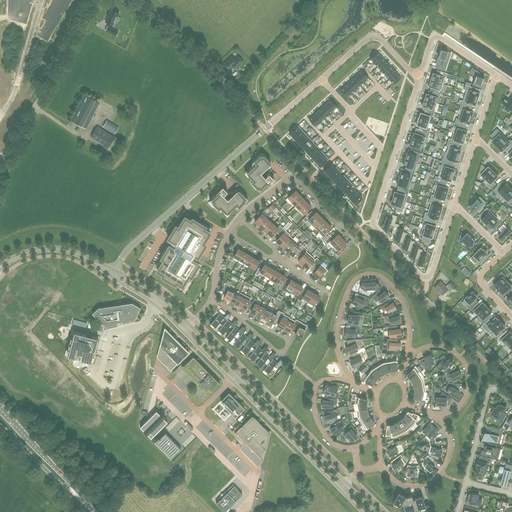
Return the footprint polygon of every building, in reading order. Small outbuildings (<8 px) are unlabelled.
[(108,17),(105,21),(112,25),(119,13),(112,9),(109,14),(109,13),(107,16),(108,17)] [(118,32),(112,28),(107,26),(105,30),(110,33),(116,36),(118,32)] [(441,46),(436,61),(439,61),(437,68),(441,69),(445,59),(449,58),(451,53),(441,46)] [(377,51),(370,58),(374,63),(381,56),(377,51)] [(381,56),(374,63),(377,67),(385,60),(381,56)] [(234,60),(232,57),(224,64),(227,66),(227,68),(228,69),(229,69),(230,70),(234,66),(235,66),(237,68),(243,63),(238,57),(234,60)] [(385,60),(377,67),(381,71),(389,64),(385,60)] [(389,64),(381,71),(385,75),(393,68),(389,64)] [(123,101),(134,74),(116,67),(101,102),(111,106),(113,103),(114,104),(117,99),(123,101)] [(393,68),(385,75),(389,79),(397,73),(393,68)] [(475,69),(471,74),(475,76),(472,85),(478,87),(479,84),(481,84),(484,75),(475,69)] [(361,70),(357,74),(364,82),(368,78),(361,70)] [(432,72),(430,77),(431,77),(430,79),(442,83),(444,77),(449,78),(451,74),(440,71),(439,74),(436,73),(436,74),(433,73),(432,72)] [(397,73),(389,79),(393,84),(401,77),(397,73)] [(357,74),(353,78),(360,85),(364,82),(357,74)] [(353,78),(349,82),(356,89),(360,85),(353,78)] [(429,81),(427,85),(428,85),(428,86),(435,88),(434,91),(444,95),(445,91),(440,89),(442,83),(430,79),(430,81),(429,81)] [(349,82),(345,86),(351,93),(356,89),(349,82)] [(465,84),(464,89),(466,90),(464,94),(477,98),(477,97),(478,97),(480,93),(479,93),(479,92),(475,91),(472,90),(473,87),(465,84)] [(345,86),(340,90),(347,97),(351,93),(345,86)] [(425,93),(424,97),(425,97),(424,99),(435,103),(437,97),(438,98),(440,94),(433,92),(432,94),(430,94),(426,93),(426,94),(425,93)] [(83,94),(70,120),(86,129),(100,102),(83,94)] [(459,99),(458,103),(460,104),(467,106),(468,103),(471,104),(475,105),(475,104),(476,105),(477,101),(476,100),(477,98),(464,94),(462,100),(459,99)] [(505,97),(501,103),(505,105),(505,106),(511,110),(511,109),(511,97),(509,100),(505,97)] [(330,99),(326,103),(333,111),(337,107),(330,99)] [(422,101),(421,105),(422,105),(426,107),(425,107),(428,108),(427,111),(433,113),(435,109),(433,109),(435,103),(424,99),(423,101),(422,101)] [(326,103),(321,107),(328,115),(333,111),(326,103)] [(460,104),(459,109),(461,109),(459,114),(471,118),(473,111),(469,110),(466,109),(467,106),(460,104)] [(321,107),(317,111),(324,119),(328,115),(321,107)] [(418,117),(418,118),(429,122),(431,116),(432,117),(434,113),(433,113),(427,111),(426,110),(425,114),(423,113),(420,112),(419,116),(418,116),(418,117)] [(317,111),(313,115),(320,122),(324,119),(317,111)] [(456,118),(454,123),(461,125),(462,122),(465,123),(469,124),(471,118),(459,114),(458,118),(456,118)] [(313,115),(309,119),(316,126),(320,122),(313,115)] [(417,120),(416,125),(419,126),(420,126),(419,129),(423,130),(429,132),(430,129),(427,128),(429,122),(418,118),(417,120)] [(103,127),(111,132),(114,134),(118,128),(107,120),(103,127)] [(454,123),(453,127),(455,128),(453,133),(464,137),(465,135),(466,135),(467,131),(466,131),(466,130),(460,128),(461,125),(454,123)] [(118,139),(113,135),(112,136),(97,126),(91,136),(104,145),(103,146),(111,150),(118,139)] [(296,127),(289,133),(293,137),(300,131),(296,127)] [(497,128),(492,133),(496,137),(492,141),(494,143),(494,144),(497,146),(506,137),(501,133),(501,132),(497,128)] [(412,132),(411,136),(412,136),(411,138),(425,143),(425,142),(424,142),(425,138),(427,138),(429,132),(423,130),(421,135),(412,132)] [(300,131),(293,137),(297,141),(304,135),(300,131)] [(449,138),(447,142),(455,144),(456,141),(462,143),(463,142),(463,143),(465,139),(464,138),(464,137),(453,133),(451,139),(449,138)] [(304,135),(297,141),(301,146),(308,139),(304,135)] [(506,137),(497,146),(499,149),(500,148),(502,151),(506,147),(509,150),(511,146),(511,140),(510,139),(509,140),(506,137)] [(410,140),(408,145),(411,146),(416,147),(415,151),(420,153),(422,153),(424,148),(423,148),(425,143),(411,138),(411,141),(410,140)] [(308,139),(301,146),(305,150),(312,143),(308,139)] [(448,146),(446,152),(458,156),(459,154),(460,155),(461,151),(460,151),(460,149),(458,149),(457,148),(454,147),(455,144),(447,142),(446,145),(448,146)] [(312,143),(305,150),(308,154),(316,147),(312,143)] [(316,147),(308,154),(312,158),(319,152),(316,147)] [(406,152),(405,155),(406,156),(405,158),(417,162),(420,153),(415,151),(414,151),(413,154),(409,153),(406,152)] [(270,161),(262,152),(259,155),(260,157),(256,161),(254,160),(251,163),(253,165),(247,171),(249,174),(248,175),(251,178),(249,179),(249,180),(252,183),(253,181),(255,184),(257,186),(256,187),(259,190),(267,182),(270,180),(271,181),(274,178),(269,173),(265,177),(261,173),(269,164),(268,163),(270,161)] [(319,152),(312,158),(316,162),(323,156),(319,152)] [(442,157),(441,161),(442,161),(449,163),(450,160),(456,162),(457,161),(458,161),(459,157),(458,157),(458,156),(446,152),(444,157),(442,157)] [(323,156),(316,162),(320,167),(327,160),(323,156)] [(403,160),(402,164),(406,165),(409,166),(407,170),(414,172),(417,162),(405,158),(404,161),(403,160)] [(442,165),(440,171),(452,175),(452,174),(453,175),(454,171),(453,171),(454,168),(448,167),(448,166),(449,163),(442,161),(441,165),(442,165)] [(330,164),(323,170),(327,174),(334,168),(330,164)] [(482,164),(479,173),(485,179),(485,180),(493,171),(491,169),(492,169),(489,166),(486,168),(482,164)] [(334,168),(327,174),(331,178),(338,172),(334,168)] [(400,171),(399,174),(399,175),(399,177),(411,181),(414,172),(407,170),(406,173),(400,171)] [(435,176),(434,179),(436,180),(442,182),(443,179),(450,181),(451,181),(452,177),(451,177),(452,175),(440,171),(438,176),(435,176)] [(493,171),(485,180),(488,183),(487,185),(491,189),(496,183),(493,181),(499,175),(496,172),(495,173),(493,171)] [(338,172),(331,178),(335,183),(342,176),(338,172)] [(342,176),(335,183),(339,187),(346,180),(342,176)] [(397,180),(396,183),(403,185),(402,189),(408,191),(411,181),(399,177),(398,180),(397,180)] [(346,180),(339,187),(343,191),(350,184),(346,180)] [(436,180),(434,185),(436,185),(434,190),(446,194),(447,191),(448,192),(449,188),(441,185),(442,182),(436,180)] [(498,185),(493,190),(496,194),(497,193),(501,197),(510,188),(509,186),(506,183),(501,188),(498,185)] [(350,184),(343,191),(347,195),(354,189),(350,184)] [(227,191),(222,186),(220,189),(220,190),(218,192),(210,200),(213,203),(214,202),(216,204),(218,206),(217,208),(220,211),(222,209),(224,212),(226,210),(228,213),(235,207),(237,209),(240,206),(239,204),(241,202),(243,200),(244,201),(248,198),(240,190),(238,192),(236,191),(227,199),(223,195),(227,191)] [(511,189),(510,188),(501,197),(502,197),(509,205),(511,201),(511,197),(511,196),(511,195),(511,189)] [(354,189),(347,195),(351,199),(358,193),(354,189)] [(393,195),(393,197),(405,202),(409,191),(408,191),(402,189),(400,193),(394,191),(393,195)] [(292,201),(299,194),(295,190),(288,197),(292,201)] [(431,194),(430,199),(436,201),(437,198),(445,200),(446,196),(445,196),(446,194),(434,190),(433,194),(431,194)] [(358,193),(351,199),(354,203),(362,197),(358,193)] [(296,205),(303,198),(299,194),(292,201),(296,205)] [(391,200),(390,203),(397,206),(395,210),(402,212),(405,202),(393,197),(392,200),(391,200)] [(472,204),(470,207),(474,211),(477,209),(479,211),(486,204),(483,202),(482,203),(477,199),(475,197),(470,202),(472,204)] [(300,209),(307,203),(303,198),(296,205),(300,209)] [(430,203),(428,209),(440,213),(441,210),(441,211),(443,207),(442,206),(435,204),(436,201),(430,199),(429,199),(428,202),(430,203)] [(311,207),(307,203),(300,209),(304,214),(311,207)] [(485,215),(481,219),(483,222),(484,221),(486,223),(494,214),(487,207),(486,208),(482,212),(485,214),(485,215)] [(425,212),(423,218),(431,220),(432,217),(438,219),(439,219),(440,215),(439,215),(440,213),(428,209),(427,212),(425,212)] [(313,223),(320,216),(315,212),(311,216),(308,213),(302,219),(305,222),(307,220),(311,225),(313,223)] [(259,225),(266,218),(261,214),(255,221),(259,225)] [(391,233),(397,216),(392,214),(391,217),(386,216),(383,227),(389,229),(390,225),(393,226),(391,233)] [(494,214),(486,223),(488,225),(487,226),(490,228),(493,225),(496,228),(502,222),(494,214)] [(316,227),(323,220),(320,216),(313,223),(311,225),(315,228),(316,227)] [(399,240),(403,229),(398,228),(399,224),(395,223),(397,216),(391,233),(395,234),(394,238),(399,240)] [(192,218),(191,220),(188,218),(187,220),(184,218),(179,226),(178,227),(176,226),(174,229),(172,232),(170,235),(168,238),(172,241),(171,241),(170,241),(171,241),(169,244),(168,244),(170,245),(169,245),(167,249),(168,250),(167,252),(165,255),(163,254),(161,258),(164,259),(158,268),(161,270),(160,272),(163,274),(162,276),(166,278),(166,277),(169,278),(172,280),(171,281),(175,284),(176,282),(179,284),(180,282),(183,284),(189,275),(191,276),(193,273),(192,272),(193,269),(195,266),(197,267),(199,263),(195,261),(195,260),(196,261),(198,258),(197,257),(197,256),(198,257),(200,253),(202,250),(204,247),(206,244),(203,242),(204,241),(209,233),(206,232),(207,230),(204,228),(205,226),(202,224),(198,222),(195,220),(192,218)] [(263,228),(270,221),(266,218),(259,225),(263,228)] [(423,218),(422,223),(424,223),(422,228),(434,232),(434,230),(435,231),(436,227),(435,227),(436,226),(431,224),(432,221),(431,220),(423,218)] [(320,230),(327,224),(323,220),(316,227),(315,228),(316,230),(318,228),(320,230)] [(267,232),(273,225),(270,221),(263,228),(267,232)] [(331,228),(327,224),(320,230),(320,231),(319,232),(323,236),(321,238),(323,241),(329,235),(327,233),(331,228)] [(502,231),(498,235),(503,240),(511,232),(508,229),(503,224),(499,229),(502,231)] [(278,234),(283,228),(280,225),(277,228),(273,225),(267,232),(272,236),(276,232),(278,234)] [(285,230),(283,228),(278,234),(280,236),(276,240),(281,244),(287,237),(283,233),(285,230)] [(422,228),(420,234),(422,235),(421,239),(424,243),(428,245),(431,238),(432,238),(432,237),(433,237),(434,233),(433,233),(434,232),(422,228)] [(407,249),(411,238),(406,236),(407,233),(402,231),(403,229),(399,240),(400,240),(399,242),(403,243),(401,247),(407,249)] [(460,235),(458,241),(460,243),(463,240),(469,246),(466,249),(469,252),(473,247),(471,245),(475,241),(467,233),(463,237),(460,235)] [(333,247),(342,238),(339,235),(339,236),(337,234),(332,238),(330,236),(325,241),(327,244),(329,242),(333,247)] [(285,248),(291,240),(287,237),(281,244),(285,248)] [(342,238),(333,247),(337,251),(336,252),(339,255),(347,248),(345,246),(347,244),(344,241),(345,241),(342,238)] [(415,257),(418,246),(414,244),(415,241),(410,240),(411,238),(407,249),(407,250),(410,251),(409,255),(415,257)] [(288,251),(295,244),(291,240),(285,248),(288,251)] [(299,253),(304,247),(302,245),(299,248),(295,244),(288,251),(293,255),(297,251),(299,253)] [(423,265),(426,254),(421,253),(422,249),(418,248),(419,246),(418,246),(415,257),(415,258),(418,259),(417,263),(423,265)] [(302,265),(311,255),(306,251),(307,250),(304,247),(299,253),(302,255),(298,260),(300,261),(299,262),(302,265)] [(481,248),(473,256),(478,261),(477,261),(481,264),(486,259),(483,256),(487,252),(483,249),(483,250),(481,248)] [(239,259),(243,252),(238,249),(235,254),(230,252),(229,256),(233,258),(234,256),(239,259)] [(244,262),(249,255),(243,252),(239,259),(244,262)] [(249,265),(254,258),(249,255),(244,262),(249,265)] [(314,266),(319,260),(316,258),(315,259),(311,255),(302,265),(305,267),(306,267),(307,268),(311,263),(314,266)] [(259,261),(254,258),(249,265),(255,269),(259,261)] [(322,263),(319,260),(314,266),(317,268),(313,273),(315,275),(314,275),(317,278),(318,277),(322,273),(324,274),(327,270),(321,264),(322,263)] [(265,275),(270,267),(264,264),(261,269),(259,268),(255,274),(258,275),(260,272),(265,275)] [(270,278),(275,270),(270,267),(265,275),(270,278)] [(275,281),(280,273),(275,270),(270,278),(275,281)] [(498,289),(507,280),(504,278),(506,276),(502,271),(497,276),(499,279),(494,284),(493,285),(495,287),(496,287),(498,289)] [(285,276),(280,273),(275,281),(281,284),(279,288),(281,289),(285,283),(282,281),(285,276)] [(461,280),(463,278),(459,274),(458,276),(457,275),(451,281),(455,286),(461,280)] [(290,294),(292,290),(296,283),(290,279),(287,284),(285,283),(281,289),(284,291),(286,292),(290,294)] [(511,290),(511,289),(511,284),(511,285),(507,280),(498,289),(503,293),(506,290),(509,293),(511,290)] [(371,282),(371,281),(367,281),(367,282),(365,282),(364,281),(360,286),(365,290),(366,289),(374,289),(375,290),(379,285),(374,281),(373,282),(371,282)] [(435,287),(442,295),(448,289),(441,281),(435,287)] [(455,286),(451,281),(447,285),(451,289),(455,286)] [(302,286),(296,283),(292,290),(297,294),(295,297),(298,299),(302,293),(299,291),(302,286)] [(229,300),(233,292),(228,289),(229,288),(224,285),(224,289),(227,291),(224,297),(229,300)] [(308,300),(313,293),(307,289),(304,294),(302,293),(298,299),(301,301),(303,297),(308,300)] [(473,301),(477,296),(475,294),(476,293),(473,290),(464,299),(468,304),(467,306),(469,309),(475,303),(473,301)] [(381,302),(389,296),(385,291),(379,295),(377,293),(372,297),(376,302),(379,299),(381,302)] [(235,303),(239,295),(233,292),(229,300),(235,303)] [(240,305),(244,298),(245,295),(240,293),(239,295),(235,303),(240,305)] [(319,296),(313,293),(308,300),(314,303),(312,307),(315,309),(319,303),(316,301),(319,296)] [(369,303),(370,303),(369,299),(363,296),(362,299),(355,296),(355,297),(354,296),(352,300),(353,300),(352,302),(363,307),(364,304),(366,305),(368,302),(369,303)] [(250,300),(244,298),(240,305),(245,308),(250,300)] [(251,311),(256,314),(260,306),(255,303),(257,299),(254,298),(251,304),(254,306),(251,311)] [(98,307),(92,313),(107,328),(118,325),(118,324),(134,320),(140,308),(132,302),(98,307)] [(478,316),(487,307),(483,302),(478,307),(475,304),(469,310),(472,314),(474,312),(478,316)] [(391,311),(396,308),(395,307),(396,306),(394,303),(394,304),(393,303),(388,306),(387,303),(381,307),(383,311),(386,310),(388,312),(391,310),(391,311)] [(262,316),(266,309),(260,306),(256,314),(262,316)] [(489,319),(487,316),(492,311),(490,308),(489,308),(487,307),(478,316),(482,320),(481,321),(483,324),(485,323),(489,319)] [(267,319),(271,311),(266,309),(262,316),(267,319)] [(278,318),(281,312),(278,310),(277,312),(275,311),(274,313),(271,311),(267,319),(272,322),(275,317),(278,318)] [(288,320),(288,319),(289,318),(283,315),(284,313),(281,312),(278,318),(281,319),(278,325),(284,328),(288,320)] [(220,319),(223,316),(220,313),(211,323),(215,327),(214,328),(217,331),(219,330),(223,325),(222,325),(220,323),(222,321),(220,319)] [(353,326),(359,326),(359,323),(358,323),(359,315),(354,314),(354,315),(348,315),(348,316),(347,316),(346,320),(347,320),(347,321),(353,322),(353,326)] [(391,314),(384,316),(385,322),(389,321),(391,325),(395,324),(395,323),(400,322),(399,319),(400,318),(399,316),(398,316),(398,315),(392,317),(391,314)] [(492,330),(501,321),(499,318),(498,319),(496,316),(492,321),(489,318),(489,319),(485,323),(492,330)] [(290,331),(292,326),(295,327),(298,321),(296,319),(294,322),(289,319),(289,318),(288,319),(288,320),(284,328),(290,331)] [(96,327),(93,327),(94,319),(88,319),(87,328),(95,330),(96,327)] [(231,322),(227,319),(222,325),(223,325),(219,330),(223,333),(221,335),(225,338),(226,336),(230,332),(228,330),(230,327),(228,326),(231,322)] [(305,329),(307,326),(301,323),(301,322),(298,321),(295,327),(298,328),(295,334),(301,337),(305,329)] [(506,326),(503,324),(504,323),(501,321),(492,330),(499,337),(503,333),(504,332),(502,330),(506,326)] [(238,329),(235,326),(230,332),(226,336),(230,340),(229,341),(232,345),(234,343),(238,338),(235,336),(237,334),(235,332),(238,329)] [(360,327),(359,326),(353,326),(353,329),(346,329),(345,335),(357,337),(357,333),(359,333),(360,327)] [(394,335),(394,336),(394,337),(398,337),(398,336),(401,335),(400,329),(397,329),(397,328),(395,328),(395,326),(385,327),(386,331),(387,331),(388,335),(389,334),(389,336),(394,335)] [(165,329),(162,339),(158,355),(160,357),(159,358),(160,358),(162,361),(163,362),(171,369),(188,352),(180,343),(177,341),(173,336),(173,337),(165,329)] [(505,345),(511,338),(511,331),(511,330),(510,331),(506,335),(505,335),(503,333),(499,337),(498,338),(500,341),(501,340),(505,345)] [(74,331),(68,355),(92,362),(94,354),(95,351),(98,337),(74,331)] [(246,335),(242,333),(238,338),(234,343),(238,346),(236,348),(240,351),(241,349),(245,345),(243,343),(245,341),(243,339),(246,335)] [(253,342),(250,339),(245,345),(241,349),(245,353),(244,355),(247,358),(249,356),(253,351),(250,349),(252,347),(250,345),(253,342)] [(359,344),(358,339),(349,340),(350,346),(345,348),(348,354),(352,352),(353,355),(355,354),(357,353),(356,350),(360,349),(359,344)] [(388,350),(397,351),(397,348),(400,348),(401,342),(398,342),(398,339),(389,339),(388,350)] [(260,354),(258,352),(261,349),(258,346),(256,347),(253,351),(249,356),(253,359),(251,361),(255,364),(256,363),(256,362),(260,358),(258,356),(260,354)] [(268,355),(265,352),(260,358),(256,362),(256,363),(260,366),(259,368),(262,371),(264,369),(268,364),(265,362),(267,360),(265,359),(268,355)] [(361,352),(357,353),(355,354),(356,357),(350,360),(352,367),(362,362),(361,358),(364,357),(361,352)] [(424,357),(425,360),(422,361),(426,369),(431,367),(430,365),(434,363),(430,354),(424,357)] [(193,356),(185,364),(201,380),(199,381),(201,386),(206,385),(211,390),(219,382),(193,356)] [(453,363),(448,358),(444,363),(441,360),(436,367),(440,371),(443,367),(445,369),(447,367),(448,368),(453,363)] [(276,362),(273,359),(271,360),(268,364),(264,369),(268,373),(266,374),(270,378),(276,371),(272,368),(274,366),(273,365),(276,362)] [(388,370),(391,370),(390,361),(383,362),(386,371),(388,370)] [(384,372),(386,371),(383,362),(377,366),(382,373),(384,372)] [(379,375),(382,373),(377,366),(371,369),(378,376),(379,375)] [(410,378),(419,372),(415,366),(407,374),(408,375),(410,378)] [(376,377),(378,376),(371,369),(367,375),(374,380),(376,377)] [(461,374),(460,371),(459,371),(458,370),(452,372),(451,370),(445,372),(448,378),(450,377),(452,381),(456,379),(456,378),(461,376),(461,375),(461,374)] [(423,378),(421,379),(418,374),(420,372),(419,372),(410,378),(412,381),(412,383),(423,378)] [(372,383),(374,380),(367,375),(363,380),(372,384),(372,383)] [(414,387),(424,385),(423,378),(412,383),(413,384),(414,387)] [(458,392),(459,391),(453,387),(455,383),(448,383),(445,387),(448,388),(446,391),(449,394),(450,393),(455,397),(456,396),(457,396),(459,393),(458,392)] [(323,391),(323,392),(329,394),(328,397),(329,397),(337,398),(338,398),(339,393),(335,392),(337,387),(332,385),(332,387),(325,385),(324,388),(323,387),(322,391),(323,391)] [(229,392),(221,400),(226,405),(225,406),(235,417),(244,408),(229,392)] [(449,399),(446,399),(446,398),(448,396),(442,392),(441,394),(440,397),(436,397),(435,404),(446,405),(446,404),(448,404),(450,404),(450,399),(449,399)] [(329,397),(328,397),(326,397),(325,400),(322,400),(322,406),(326,407),(326,408),(329,408),(329,407),(330,406),(333,406),(333,403),(336,404),(337,398),(329,397)] [(495,407),(492,414),(496,416),(495,419),(502,423),(506,416),(502,414),(506,407),(501,405),(498,404),(496,408),(495,407)] [(337,408),(330,410),(326,412),(327,415),(325,416),(325,417),(324,417),(325,420),(326,420),(327,422),(334,419),(334,418),(337,417),(336,415),(339,414),(337,408)] [(368,414),(367,412),(367,409),(356,411),(358,418),(368,414)] [(149,418),(140,427),(151,438),(167,422),(164,418),(165,417),(165,416),(162,413),(161,413),(160,414),(156,411),(152,414),(149,418)] [(410,429),(416,423),(414,422),(415,420),(416,419),(417,418),(417,417),(418,416),(419,416),(418,415),(407,411),(406,413),(405,415),(403,417),(401,418),(400,420),(398,421),(396,422),(393,423),(391,424),(389,425),(386,425),(385,437),(386,437),(386,436),(391,435),(392,436),(394,435),(397,435),(399,434),(402,432),(404,431),(407,429),(409,428),(410,429)] [(358,418),(362,424),(370,418),(369,415),(368,414),(358,418)] [(252,416),(235,433),(243,441),(245,443),(244,443),(263,462),(270,433),(262,426),(260,424),(252,416)] [(511,417),(510,419),(507,417),(503,425),(502,427),(507,430),(510,428),(511,429),(511,417)] [(341,418),(335,422),(331,424),(333,427),(330,428),(331,429),(330,429),(332,433),(333,432),(333,433),(337,431),(338,432),(343,429),(342,428),(343,428),(342,426),(345,424),(341,418)] [(374,422),(372,421),(370,418),(362,424),(366,430),(374,422)] [(427,435),(434,427),(431,424),(431,425),(429,423),(425,428),(422,425),(418,430),(420,433),(422,430),(427,435)] [(352,441),(354,439),(355,439),(357,438),(357,437),(356,437),(357,436),(353,431),(355,429),(351,424),(346,429),(348,431),(344,434),(347,438),(348,437),(352,441)] [(437,430),(434,427),(427,435),(431,438),(429,440),(430,443),(435,442),(434,437),(434,436),(438,432),(436,430),(437,430)] [(501,438),(503,432),(492,427),(490,433),(486,432),(483,438),(497,441),(497,443),(502,444),(503,439),(501,438)] [(165,433),(156,442),(171,458),(181,449),(165,433)] [(400,452),(398,446),(399,445),(398,442),(391,444),(392,447),(386,449),(389,456),(389,455),(394,454),(395,456),(400,452)] [(442,452),(441,452),(442,450),(436,448),(436,447),(435,442),(430,443),(430,447),(429,452),(440,456),(440,455),(441,456),(442,452)] [(501,449),(486,445),(484,449),(487,450),(486,451),(482,450),(480,454),(487,456),(488,453),(490,454),(490,457),(498,459),(501,449)] [(191,447),(175,463),(200,488),(216,472),(191,447)] [(400,467),(402,469),(405,464),(401,458),(402,458),(400,455),(395,459),(397,462),(392,465),(393,467),(392,468),(394,471),(395,470),(396,471),(396,470),(400,467)] [(435,467),(430,462),(433,459),(428,455),(425,458),(426,459),(422,463),(424,469),(426,467),(430,471),(431,471),(434,469),(433,468),(435,467)] [(490,463),(491,458),(483,456),(480,455),(479,460),(477,460),(476,464),(477,465),(476,468),(475,468),(474,473),(484,475),(487,463),(490,463)] [(417,472),(419,471),(416,466),(410,467),(410,465),(407,466),(404,472),(406,473),(410,472),(411,478),(413,478),(413,479),(417,479),(417,478),(418,478),(418,477),(417,477),(417,472)] [(511,475),(511,471),(511,469),(500,466),(499,472),(504,473),(501,484),(505,485),(506,480),(508,480),(509,475),(511,475)] [(216,503),(224,511),(242,494),(233,484),(218,499),(219,500),(216,503)] [(425,507),(422,497),(416,498),(412,499),(411,495),(409,495),(408,493),(405,494),(404,496),(398,493),(394,502),(400,506),(401,503),(404,505),(405,511),(414,511),(414,509),(418,508),(418,509),(425,507)] [(479,494),(473,493),(473,494),(469,493),(467,499),(471,500),(470,501),(472,502),(471,506),(479,508),(480,504),(482,499),(478,498),(479,494)] [(506,507),(504,511),(509,511),(508,503),(508,502),(508,501),(502,500),(501,501),(499,500),(497,505),(501,506),(501,507),(504,508),(504,507),(506,507)]
